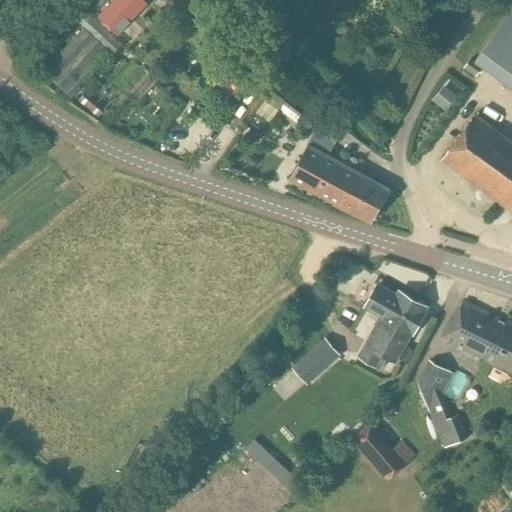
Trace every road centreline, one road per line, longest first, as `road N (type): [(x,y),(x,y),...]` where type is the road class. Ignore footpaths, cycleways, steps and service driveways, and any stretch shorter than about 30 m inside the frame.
road 1 (tertiary): [(411,253),(142,165),(0,83)]
road 2 (unclassified): [(411,253),(418,233),(402,180),(404,127),(490,0)]
